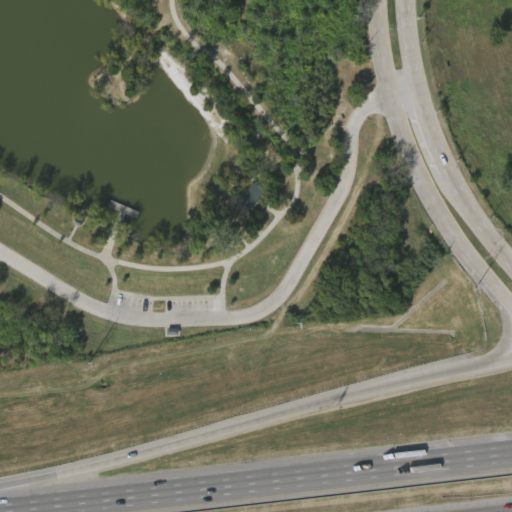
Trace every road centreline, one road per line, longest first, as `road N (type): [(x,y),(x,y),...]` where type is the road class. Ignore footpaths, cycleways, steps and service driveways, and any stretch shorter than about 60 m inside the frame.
road 1 (motorway): [(511,357),(0,484)]
road 2 (motorway): [(511,452),(1,511)]
road 3 (secondary): [(375,0),(381,59),(408,151),(448,228),(511,309)]
